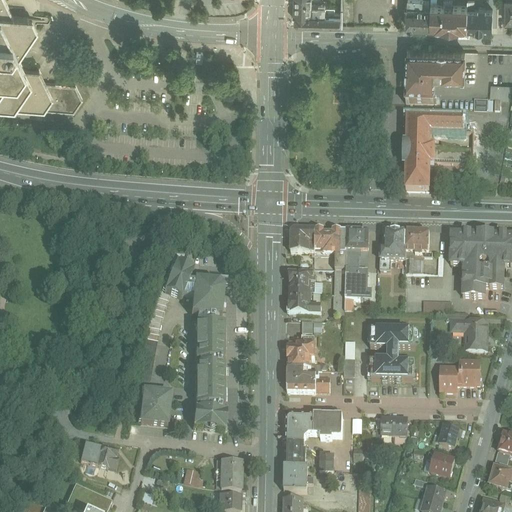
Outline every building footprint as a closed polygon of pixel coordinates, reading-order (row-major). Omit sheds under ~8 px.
[(5,0),(0,0),(0,108),(74,114),(83,100),(76,86),(46,84),(40,70),(25,69),(18,57),(37,29),(32,17),(13,16),(5,0)] [(312,0),(295,0),(295,15),(312,15),(312,8),(312,0)] [(415,0),(408,0),(409,6),(408,6),(407,27),(416,28),(416,27),(430,27),(431,10),(421,9),(421,6),(418,6),(418,7),(416,7),(415,0)] [(453,1),(444,0),(444,6),(431,5),(431,10),(430,27),(434,28),(467,29),(467,28),(468,9),(468,6),(452,6),(453,1)] [(477,0),(468,0),(468,6),(468,9),(475,10),(475,2),(478,2),(477,0)] [(511,0),(506,0),(506,3),(503,2),(503,17),(506,17),(506,22),(511,22),(511,23),(511,22),(511,0)] [(475,10),(468,9),(467,28),(467,29),(476,29),(477,29),(483,29),(493,29),(493,10),(487,10),(487,8),(479,8),(479,10),(475,10)] [(312,15),(295,15),(295,20),(298,24),(321,25),(321,15),(320,15),(312,15)] [(325,15),(321,15),(321,25),(335,25),(336,16),(335,16),(325,15)] [(466,53),(407,51),(406,105),(437,106),(438,100),(435,99),(436,80),(438,81),(438,77),(465,78),(466,53)] [(511,86),(491,85),(491,101),(496,101),(501,101),(511,101),(511,86)] [(489,102),(475,101),(475,114),(488,114),(489,102)] [(434,121),(408,121),(408,146),(405,146),(404,168),(407,168),(406,193),(430,193),(430,165),(435,166),(435,150),(431,149),(431,135),(464,136),(464,122),(442,122),(442,119),(434,119),(434,121)] [(316,232),(295,232),(292,235),(292,255),(315,256),(316,232)] [(347,233),(316,232),(315,256),(347,256),(347,254),(346,254),(347,233)] [(370,234),(347,233),(346,254),(347,254),(360,254),(360,256),(364,256),(364,254),(369,254),(370,234)] [(407,236),(386,235),(386,252),(381,252),(381,274),(391,274),(391,263),(407,264),(407,255),(407,236)] [(424,235),(413,235),(413,236),(407,236),(407,255),(415,255),(417,255),(417,258),(423,259),(424,259),(424,255),(430,256),(431,236),(424,236),(424,235)] [(492,237),(482,236),(480,238),(471,238),(470,237),(467,237),(466,237),(452,237),(451,267),(460,267),(461,265),(464,267),(464,281),(463,281),(463,282),(464,282),(463,299),(472,300),(474,302),(476,300),(485,300),(486,289),(490,289),(490,290),(502,291),(502,282),(504,282),(504,269),(506,269),(510,267),(511,269),(511,239),(507,239),(506,238),(503,238),(502,239),(493,238),(492,237)] [(360,254),(347,254),(346,273),(346,298),(346,315),(354,315),(355,303),(362,303),(362,304),(364,304),(364,303),(370,303),(370,292),(368,292),(368,273),(369,254),(364,254),(364,256),(360,256),(360,254)] [(415,255),(407,255),(407,264),(406,277),(414,277),(414,261),(415,255)] [(194,272),(177,265),(165,295),(182,302),(184,299),(190,284),(194,272)] [(346,273),(337,273),(337,298),(346,298),(346,273)] [(314,276),(291,275),(290,296),(311,297),(311,286),(316,286),(316,281),(314,281),(314,276)] [(219,286),(195,283),(195,284),(190,284),(184,299),(193,300),(191,318),(198,319),(197,326),(196,326),(196,344),(225,344),(225,326),(218,326),(218,321),(222,321),(225,292),(219,286)] [(311,297),(290,296),(290,317),(322,318),(322,309),(310,309),(311,297)] [(337,298),(335,298),(335,318),(345,318),(346,315),(346,298),(337,298)] [(453,304),(424,304),(424,314),(452,315),(453,304)] [(314,324),(303,323),(302,335),(313,336),(314,324)] [(488,325),(453,323),(453,334),(467,334),(466,352),(487,352),(488,325)] [(324,334),(323,325),(315,325),(315,335),(324,334)] [(415,333),(372,332),(372,343),(371,343),(371,352),(389,352),(389,365),(370,364),(370,373),(372,373),(371,383),(414,384),(414,373),(415,373),(415,365),(399,365),(399,352),(416,352),(416,344),(414,344),(415,333)] [(302,340),(302,345),(290,345),(290,350),(289,350),(288,363),(289,363),(289,372),(305,373),(314,373),(314,367),(311,366),(311,362),(314,362),(314,340),(302,340)] [(158,344),(146,341),(145,347),(157,350),(158,344)] [(225,344),(196,344),(196,363),(199,363),(223,362),(225,362),(225,344)] [(157,350),(145,347),(144,353),(156,355),(157,350)] [(156,355),(144,353),(143,359),(154,361),(156,355)] [(355,362),(344,361),(344,380),(355,380),(355,362)] [(461,372),(441,372),(441,387),(444,387),(443,396),(458,396),(458,389),(478,390),(478,377),(481,377),(481,366),(461,365),(461,372)] [(120,367),(109,417),(120,420),(131,369),(120,367)] [(199,367),(196,367),(196,390),(225,389),(225,367),(223,367),(199,367)] [(320,377),(305,377),(305,373),(289,372),(288,372),(288,395),(317,396),(331,396),(331,381),(320,381),(320,377)] [(225,389),(196,390),(196,408),(199,408),(224,408),(225,408),(225,389)] [(171,397),(144,394),(141,426),(168,428),(171,397)] [(199,411),(195,411),(193,431),(225,434),(225,414),(199,411)] [(315,420),(297,419),(291,419),(287,421),(287,427),(287,447),(304,447),(304,441),(305,441),(309,437),(315,437),(315,419),(315,420)] [(336,420),(322,420),(315,419),(315,437),(321,438),(321,441),(333,442),(333,439),(343,440),(343,420),(336,420)] [(395,422),(382,421),(382,431),(382,439),(383,439),(395,439),(395,422)] [(409,422),(395,422),(395,439),(408,439),(409,422)] [(460,433),(445,429),(438,447),(454,452),(458,439),(462,440),(464,435),(460,433)] [(510,438),(504,437),(502,445),(499,447),(498,452),(500,455),(499,455),(510,458),(511,458),(511,435),(510,438)] [(419,440),(412,439),(411,449),(416,450),(417,451),(419,440)] [(79,449),(56,445),(54,455),(77,460),(79,449)] [(304,447),(287,447),(286,470),(308,471),(308,469),(306,469),(306,455),(304,455),(304,447)] [(102,453),(85,448),(81,465),(91,468),(94,457),(101,459),(102,453)] [(118,455),(103,451),(102,453),(101,459),(94,457),(91,468),(116,475),(119,464),(116,463),(118,455)] [(510,458),(499,455),(497,465),(511,468),(511,462),(509,462),(510,458)] [(454,464),(434,458),(434,459),(430,457),(428,463),(432,465),(429,476),(448,482),(454,464)] [(241,465),(222,464),(222,474),(216,474),(216,483),(222,483),(221,493),(240,493),(241,465)] [(308,471),(286,470),(285,494),(307,495),(308,471)] [(511,490),(511,474),(496,470),(493,479),(491,478),(489,485),(492,485),(491,487),(501,490),(502,493),(506,492),(511,493),(511,490)] [(198,475),(187,472),(184,487),(195,489),(196,483),(198,475)] [(428,485),(416,481),(414,488),(426,491),(428,485)] [(169,485),(158,482),(156,488),(167,490),(169,485)] [(108,511),(112,504),(75,488),(66,509),(73,511),(108,511)] [(369,511),(371,492),(359,491),(358,511),(369,511)] [(447,496),(429,491),(426,503),(443,508),(447,496)] [(154,497),(143,494),(140,503),(151,507),(154,497)] [(511,500),(511,499),(502,497),(500,502),(511,505),(511,500)] [(239,511),(240,499),(221,498),(220,507),(223,507),(223,511),(239,511)] [(303,511),(304,503),(285,502),(284,511),(303,511)] [(442,511),(443,508),(426,503),(423,511),(442,511)]
